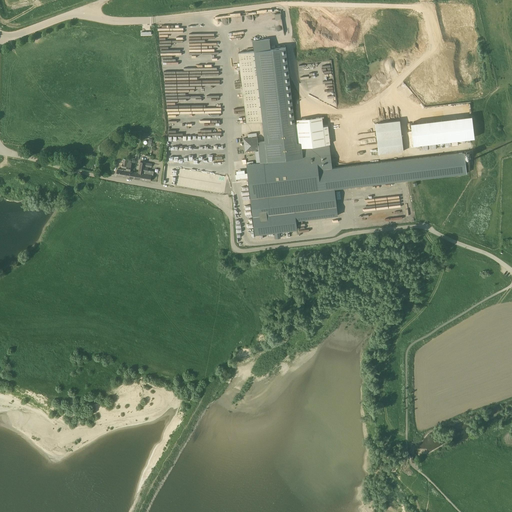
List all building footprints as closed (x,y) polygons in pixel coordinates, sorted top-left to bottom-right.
[(271,49),(269,39),(253,41),(254,51),(238,52),(247,122),(262,120),(265,141),(258,142),(257,137),(244,138),(245,151),(255,150),(256,161),(260,161),(261,162),(247,164),(253,216),(255,235),(274,232),(275,238),(281,238),(280,232),(297,230),(296,221),(338,215),(335,188),(467,173),(464,152),(332,168),(329,144),(330,144),(328,125),(323,125),(322,117),(297,120),(297,123),(295,124),(286,47),(271,49)] [(413,145),(474,138),(472,116),(410,123),(413,145)] [(379,154),(404,151),(400,120),(375,123),(379,154)] [(133,178),(134,172),(130,171),(132,159),(128,159),(127,159),(126,168),(126,170),(125,177),(133,178)] [(142,180),(145,162),(140,161),(138,171),(137,171),(137,172),(134,172),(133,178),(142,180)] [(145,162),(142,180),(151,181),(151,177),(153,177),(154,171),(148,170),(149,167),(151,167),(152,163),(146,162),(145,166),(145,162)] [(125,177),(126,170),(117,169),(116,175),(125,177)]
